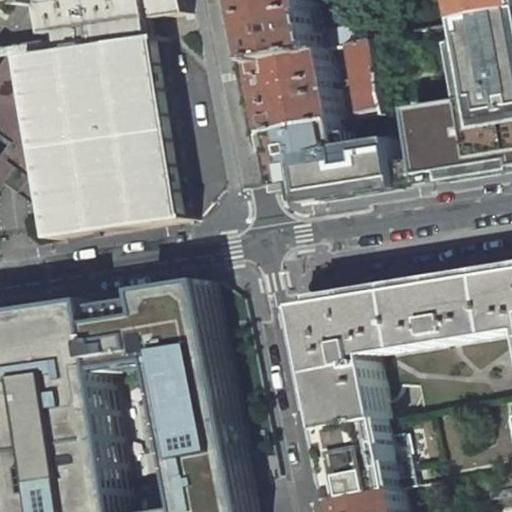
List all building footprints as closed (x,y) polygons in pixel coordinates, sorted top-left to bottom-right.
[(41,0),(43,9),(51,7),(56,36),(71,34),(74,54),(40,59),(40,63),(44,62),(46,78),(43,78),(45,94),(41,95),(39,95),(41,106),(47,105),(53,145),(47,146),(49,157),(55,156),(61,195),(55,196),(57,207),(59,207),(63,206),(65,222),(69,221),(71,237),(68,237),(68,242),(202,221),(201,217),(200,217),(172,43),(173,42),(173,38),(163,40),(162,30),(160,20),(195,14),(191,0),(41,0)] [(327,52),(317,0),(253,0),(266,64),(327,52)] [(511,0),(474,0),(479,23),(511,16),(511,0)] [(311,204),(511,170),(511,16),(479,23),(383,42),(394,111),(394,115),(349,124),(280,136),(290,189),(311,204)] [(364,45),(355,47),(366,115),(394,111),(383,42),(364,45)] [(327,52),(266,64),(280,136),(349,124),(335,51),(330,52),(327,52)] [(41,106),(39,95),(41,95),(40,92),(35,88),(31,63),(16,53),(6,67),(0,62),(0,201),(12,185),(54,216),(59,207),(57,207),(55,196),(61,195),(55,156),(49,157),(47,146),(53,145),(47,105),(41,106)] [(511,275),(494,279),(504,338),(511,336),(511,275)] [(494,279),(403,294),(413,353),(504,338),(494,279)] [(200,511),(235,511),(263,494),(222,283),(156,294),(157,301),(109,308),(108,301),(22,315),(27,345),(0,349),(0,365),(7,405),(24,510),(24,511),(137,511),(117,375),(172,367),(200,511)] [(403,294),(313,308),(337,432),(396,421),(392,403),(384,358),(413,353),(403,294)] [(0,318),(0,349),(27,345),(22,315),(0,318)] [(0,511),(24,511),(24,510),(7,511),(0,511),(0,406),(7,405),(0,365),(0,511)] [(396,421),(337,432),(350,501),(409,490),(423,487),(413,435),(399,438),(396,421)] [(412,511),(409,490),(350,501),(352,511),(412,511)] [(266,511),(263,494),(235,511),(266,511)]
